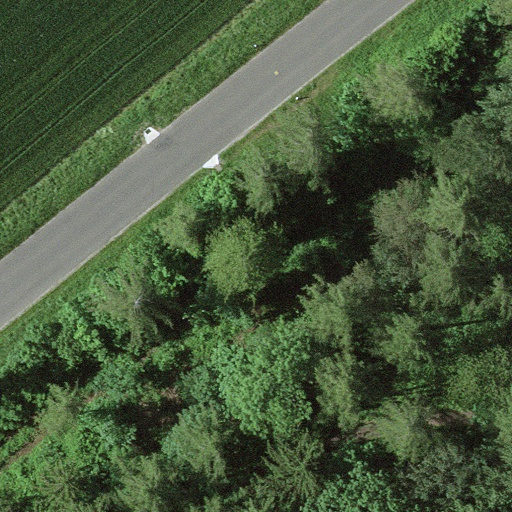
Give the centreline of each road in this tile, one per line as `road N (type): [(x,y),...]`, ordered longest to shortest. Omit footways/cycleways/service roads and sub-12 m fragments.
road 1 (tertiary): [(369,0),(0,293)]
road 2 (track): [(244,511),(341,437),(387,418),(511,411)]
